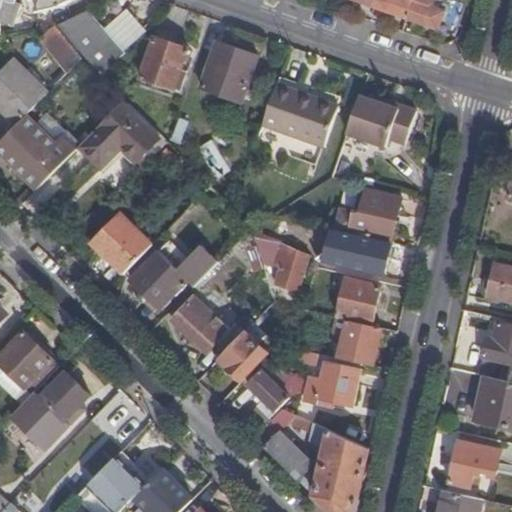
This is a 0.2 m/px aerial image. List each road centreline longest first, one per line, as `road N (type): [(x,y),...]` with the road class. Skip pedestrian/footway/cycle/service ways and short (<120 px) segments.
road 1 (residential): [(483,86),(389,511)]
road 2 (tertiary): [(0,229),(285,511)]
road 3 (tertiary): [(483,86),(231,0)]
